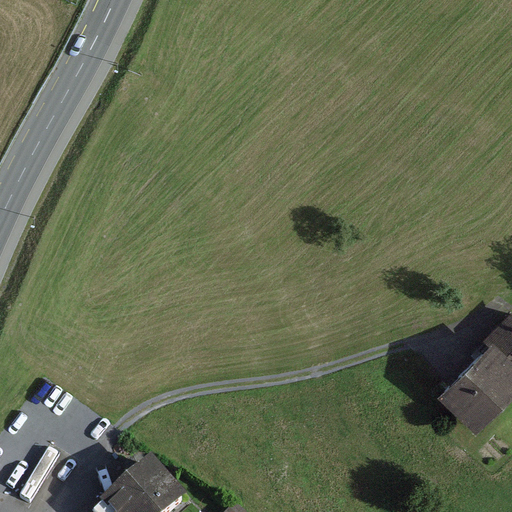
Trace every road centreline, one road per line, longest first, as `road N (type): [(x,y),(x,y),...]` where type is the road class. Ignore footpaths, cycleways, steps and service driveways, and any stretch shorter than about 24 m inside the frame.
road 1 (track): [(494,307),(341,366),(179,398),(123,427),(43,511)]
road 2 (tertiary): [(115,0),(0,220)]
road 3 (secondary): [(344,0),(511,65)]
